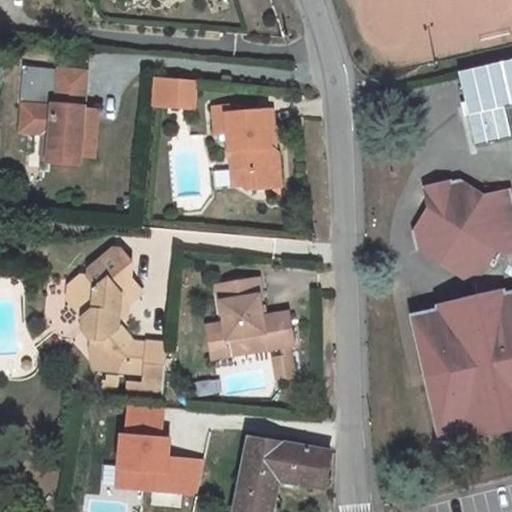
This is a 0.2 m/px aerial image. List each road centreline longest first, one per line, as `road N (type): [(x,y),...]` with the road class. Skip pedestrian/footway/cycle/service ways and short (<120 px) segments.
road 1 (residential): [(352,511),(335,103),(312,0)]
road 2 (unknown): [(335,103),(205,64),(161,64),(129,97),(125,135)]
